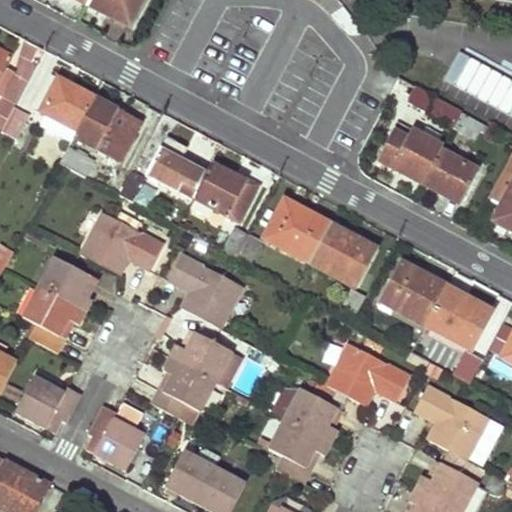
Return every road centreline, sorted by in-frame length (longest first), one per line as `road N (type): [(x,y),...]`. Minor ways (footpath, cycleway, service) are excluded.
road 1 (residential): [(511,276),(0,4)]
road 2 (residential): [(59,466),(131,323)]
